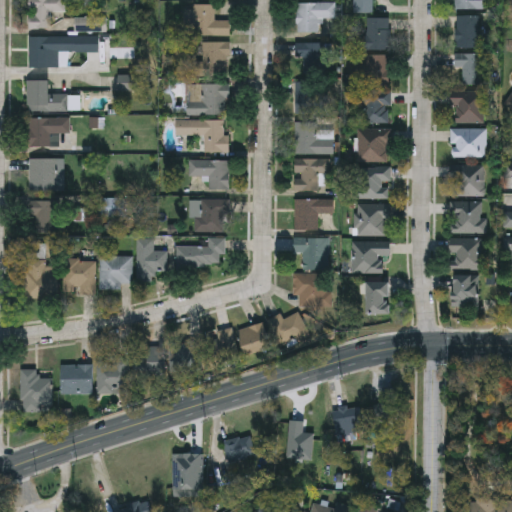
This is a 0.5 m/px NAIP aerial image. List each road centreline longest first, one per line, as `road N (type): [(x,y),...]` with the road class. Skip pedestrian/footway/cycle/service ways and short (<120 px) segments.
road 1 (secondary): [(511,343),(373,350),(0,470)]
road 2 (residential): [(424,0),(422,252),(438,344)]
road 3 (residential): [(265,274),(246,293),(107,329),(0,340)]
road 4 (residential): [(265,274),(266,0)]
road 5 (residential): [(438,344),(433,511)]
